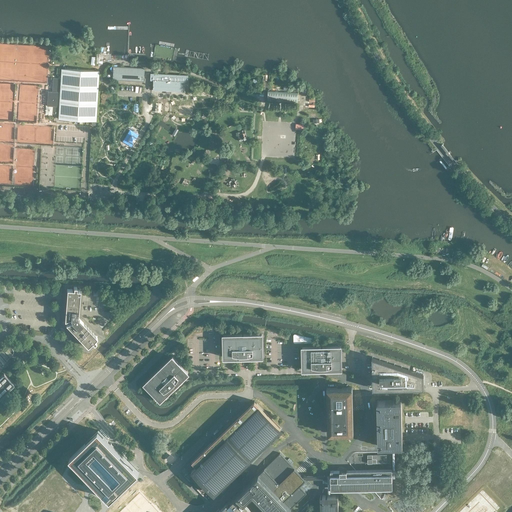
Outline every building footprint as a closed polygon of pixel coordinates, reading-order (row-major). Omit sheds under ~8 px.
[(143,76),(144,68),(113,67),(113,79),(143,81),(143,76)] [(96,121),(99,71),(94,71),(61,69),(61,78),(53,78),(52,92),(49,92),(49,105),(53,105),(52,113),(58,114),(58,118),(60,119),(61,119),(63,119),(89,120),(96,121)] [(184,87),(184,81),(187,82),(187,75),(150,74),(150,77),(150,80),(153,80),(153,81),(153,82),(152,90),(166,91),(170,91),(184,91),(184,89),(184,87)] [(268,91),(268,102),(298,103),(298,92),(268,91)] [(102,98),(101,99),(102,103),(103,104),(104,104),(105,102),(105,100),(108,97),(109,97),(112,95),(110,93),(107,93),(105,94),(105,93),(102,93),(100,95),(101,98),(102,98)] [(130,131),(124,141),(132,146),(138,135),(130,131)] [(433,151),(428,144),(427,144),(433,151),(431,152),(433,153),(434,152),(435,151),(435,152),(436,151),(435,151),(436,151),(437,150),(437,149),(434,151),(433,151)] [(443,145),(442,146),(447,153),(449,154),(454,161),(455,160),(450,153),(449,152),(443,145)] [(440,162),(441,161),(441,160),(442,160),(442,159),(443,159),(449,154),(450,153),(450,152),(449,152),(447,153),(442,158),(441,158),(440,159),(441,159),(440,159),(439,160),(440,162)] [(448,168),(450,166),(449,165),(449,166),(448,166),(449,166),(448,167),(447,167),(447,168),(447,167),(447,168),(445,169),(447,171),(448,170),(452,174),(454,177),(448,169),(448,168)] [(65,316),(67,316),(68,319),(68,320),(69,322),(70,325),(69,326),(68,326),(87,346),(92,342),(94,344),(95,343),(96,342),(94,340),(97,337),(79,318),(78,319),(77,316),(78,316),(80,290),(77,289),(77,287),(74,287),(73,289),(67,289),(65,316)] [(245,357),(262,356),(262,334),(243,334),(243,335),(242,335),(242,334),(224,335),(224,357),(241,357),(242,357),(242,355),(243,355),(245,355),(245,357)] [(293,335),(294,343),(297,343),(303,343),(312,343),(312,340),(312,339),(295,334),(294,334),(294,335),(293,335)] [(303,369),(321,369),(324,369),(341,368),(341,346),(322,347),(321,347),(302,347),(303,369)] [(160,399),(173,387),(172,386),(173,385),(174,384),(175,385),(176,385),(188,373),(173,357),(159,369),(160,370),(159,371),(158,370),(145,383),(160,399)] [(375,380),(373,358),(371,357),(372,390),(425,389),(425,375),(423,374),(422,375),(421,379),(419,379),(410,379),(405,379),(401,380),(401,379),(401,378),(392,378),(386,379),(380,379),(380,380),(381,380),(375,380)] [(412,371),(373,358),(375,380),(381,380),(380,380),(380,379),(386,379),(392,378),(401,378),(401,379),(401,380),(405,379),(410,379),(419,379),(421,379),(422,375),(423,374),(412,371)] [(0,397),(14,384),(4,373),(0,376),(0,397)] [(352,387),(342,387),(337,387),(327,387),(328,433),(353,433),(352,387)] [(378,446),(392,446),(395,446),(402,445),(403,445),(401,400),(393,400),(392,400),(391,400),(387,400),(386,400),(385,400),(377,400),(377,401),(377,417),(377,418),(378,418),(378,422),(377,422),(377,423),(376,423),(377,423),(377,424),(378,424),(378,446)] [(228,478),(236,471),(244,463),(248,459),(266,442),(273,434),(277,431),(281,428),(255,401),(236,419),(217,437),(215,439),(211,443),(192,461),(187,466),(184,469),(182,470),(181,472),(196,489),(199,491),(208,500),(209,499),(211,497),(219,489),(222,487),(224,485),(223,484),(223,483),(226,480),(227,480),(227,479),(228,478)] [(139,472),(98,430),(70,458),(71,459),(87,476),(110,499),(130,481),(139,472)] [(285,511),(306,492),(307,492),(304,489),(306,487),(310,483),(305,478),(304,477),(303,476),(302,475),(301,474),(299,472),(296,470),(284,457),(280,453),(264,468),(264,469),(263,469),(222,509),(221,510),(220,510),(222,511),(221,511),(285,511)] [(367,455),(367,459),(367,462),(368,463),(378,463),(390,463),(390,454),(367,455)] [(340,470),(330,470),(331,475),(331,478),(331,489),(392,488),(392,477),(392,468),(347,469),(340,470)] [(304,489),(307,492),(309,490),(312,487),(313,486),(312,485),(310,483),(306,487),(304,489)] [(338,511),(338,495),(330,495),(329,495),(328,495),(326,495),(325,495),(320,495),(320,511),(338,511)]
